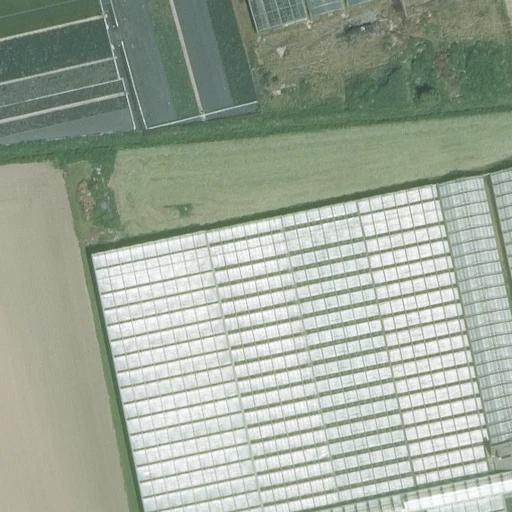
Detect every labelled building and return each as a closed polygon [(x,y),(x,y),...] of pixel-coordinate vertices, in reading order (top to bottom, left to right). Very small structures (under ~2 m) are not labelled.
[(246,0),(256,34),(307,20),(300,0),(246,0)] [(511,171),(489,176),(511,288),(511,171)] [(511,475),(511,320),(482,178),(437,187),(497,479),(511,475)] [(437,187),(205,235),(262,511),(336,511),(437,491),(497,479),(437,187)] [(262,511),(205,235),(90,259),(142,511),(262,511)] [(336,511),(436,511),(501,498),(511,496),(511,475),(497,479),(437,491),(336,511)] [(511,511),(511,496),(501,498),(503,511),(511,511)] [(503,511),(501,498),(436,511),(503,511)]
